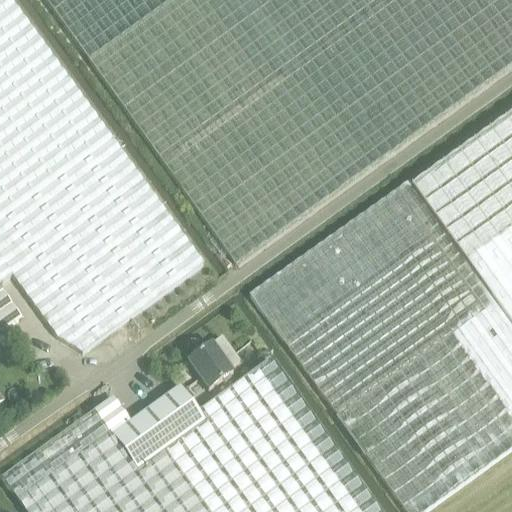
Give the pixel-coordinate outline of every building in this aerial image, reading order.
[(0,0),(0,262),(13,281),(58,342),(83,358),(206,271),(73,89),(7,0),(0,0)] [(511,0),(42,0),(97,75),(235,267),(511,68),(511,0)] [(429,511),(511,452),(511,110),(446,158),(250,299),(404,511),(429,511)] [(0,290),(13,281),(0,262),(0,290)] [(0,338),(21,323),(2,296),(0,297),(0,338)] [(222,342),(211,350),(189,366),(208,392),(230,376),(228,373),(239,366),(222,342)] [(2,481),(1,482),(23,511),(375,511),(336,458),(269,365),(199,416),(205,425),(136,476),(93,416),(64,437),(31,461),(2,481)] [(113,401),(93,416),(136,476),(205,425),(199,416),(179,389),(130,425),(113,401)]
